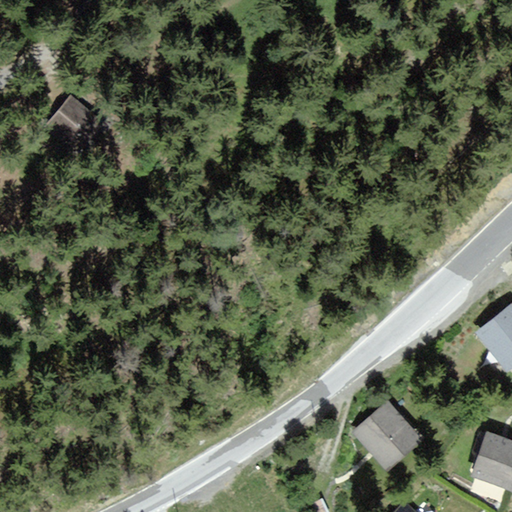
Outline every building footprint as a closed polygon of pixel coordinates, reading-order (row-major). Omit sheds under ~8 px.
[(96,118),(70,95),(46,124),(72,146),(96,118)] [(511,369),(511,304),(511,303),(474,333),(507,374),(511,369)] [(424,439),(388,401),(353,434),(388,472),(424,439)] [(511,439),(486,430),(469,477),(511,492),(511,439)] [(414,511),(403,502),(394,511),(414,511)]
